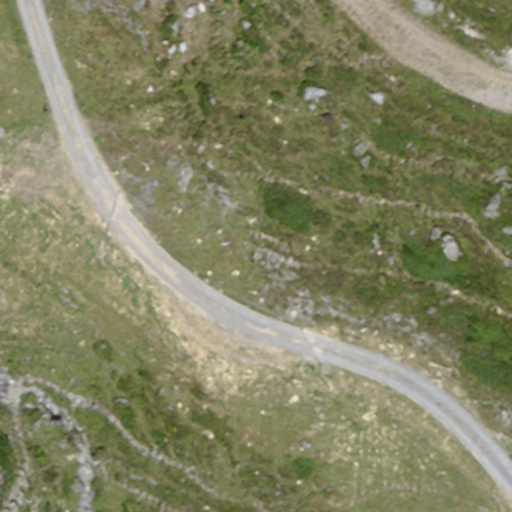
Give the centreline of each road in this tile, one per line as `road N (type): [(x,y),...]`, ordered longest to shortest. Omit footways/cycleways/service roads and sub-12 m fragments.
road 1 (track): [(113,225),(173,283),(249,323),(390,371),(435,397),(511,481)]
road 2 (track): [(25,0),(39,56),(113,225)]
road 3 (track): [(511,88),(458,70),(368,0)]
road 4 (track): [(113,225),(0,181)]
